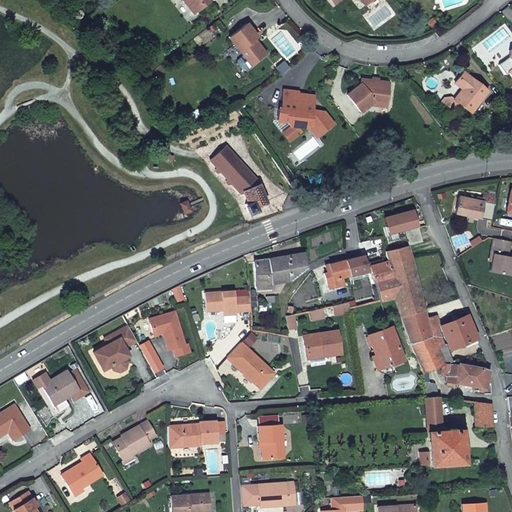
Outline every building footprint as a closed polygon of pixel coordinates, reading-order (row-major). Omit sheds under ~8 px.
[(184,0),(194,13),(210,0),(184,0)] [(264,54),(254,41),(249,34),(252,32),(245,23),(227,36),(250,65),(264,54)] [(249,34),(254,41),(257,38),(252,32),(249,34)] [(487,92),(463,73),(455,83),(463,90),(454,101),(469,113),(487,92)] [(375,98),(386,101),(390,81),(379,79),(373,78),(363,76),(362,82),(347,93),(361,109),(369,103),(375,98)] [(309,123),(318,135),(333,122),(323,111),(315,109),(313,111),(311,108),(313,98),(302,96),(301,99),(296,98),(297,93),(298,91),(283,88),(280,106),(277,105),(275,117),(287,119),(290,122),(297,125),(301,121),(309,123)] [(318,135),(309,123),(301,121),(297,125),(290,122),(281,129),(288,139),(307,126),(315,137),(318,135)] [(225,146),(221,149),(232,161),(236,158),(225,146)] [(240,194),(244,192),(249,202),(245,204),(248,213),(257,209),(256,205),(264,201),(258,187),(255,188),(253,184),(257,180),(236,158),(232,161),(221,149),(208,160),(240,194)] [(490,222),(495,197),(482,195),(481,203),(458,199),(455,214),(490,222)] [(186,202),(180,204),(184,214),(190,211),(186,202)] [(509,243),(492,240),(490,255),(492,256),(489,274),(509,277),(511,259),(506,258),(509,243)] [(423,309),(407,245),(384,251),(387,261),(391,277),(374,282),(379,300),(379,301),(394,298),(400,315),(423,309)] [(270,284),(278,282),(289,280),(305,266),(303,253),(254,261),(255,288),(271,288),(270,284)] [(341,278),(366,271),(362,256),(329,264),(331,272),(327,273),(323,274),(325,283),(333,280),(335,286),(343,284),(341,278)] [(391,277),(387,261),(369,266),(373,282),(374,282),(391,277)] [(251,309),(250,294),(234,295),(233,289),(204,291),(205,310),(221,309),(221,314),(235,313),(235,310),(251,309)] [(349,307),(348,302),(334,305),(336,315),(350,312),(349,307)] [(488,371),(452,363),(445,345),(442,345),(437,328),(440,327),(436,316),(425,318),(423,309),(400,315),(422,372),(440,365),(438,374),(445,376),(444,381),(485,388),(488,371)] [(148,319),(152,332),(163,329),(165,333),(162,334),(167,350),(172,348),(174,356),(188,352),(185,344),(183,345),(174,312),(148,319)] [(285,315),(287,330),(297,328),(293,313),(285,315)] [(449,349),(475,338),(466,315),(440,327),(449,349)] [(135,341),(127,326),(107,338),(111,343),(107,345),(92,354),(98,363),(102,360),(107,368),(109,366),(112,371),(118,373),(124,370),(125,363),(121,357),(123,351),(121,349),(135,341)] [(368,336),(375,357),(378,356),(382,368),(392,364),(402,361),(392,329),(368,336)] [(303,337),(306,355),(323,353),(323,356),(340,353),(336,332),(303,337)] [(240,343),(226,358),(243,374),(251,381),(258,388),(272,373),(240,343)] [(378,356),(375,357),(372,358),(376,371),(384,374),(394,371),(392,364),(382,368),(378,356)] [(102,370),(107,368),(102,360),(98,363),(102,370)] [(75,370),(68,374),(78,390),(70,395),(74,401),(89,392),(75,370)] [(22,371),(13,377),(17,384),(27,379),(22,371)] [(40,386),(51,403),(61,397),(63,399),(64,399),(70,395),(78,390),(68,374),(66,371),(49,381),(44,373),(32,380),(37,389),(40,386)] [(251,381),(243,374),(242,375),(249,383),(251,381)] [(424,398),(438,396),(434,383),(423,382),(424,398)] [(429,465),(464,463),(461,429),(440,430),(438,396),(424,398),(425,409),(429,465)] [(67,404),(64,399),(63,399),(61,397),(51,403),(55,410),(58,411),(67,404)] [(473,428),(485,429),(492,429),(490,403),(472,401),(473,428)] [(11,439),(28,428),(13,404),(0,412),(0,430),(4,428),(7,432),(11,439)] [(198,422),(198,423),(198,426),(193,427),(193,424),(179,425),(181,446),(199,445),(199,443),(215,442),(215,435),(214,422),(214,420),(198,422)] [(113,442),(123,460),(132,455),(149,445),(147,441),(155,436),(147,421),(126,433),(127,435),(113,442)] [(223,421),(214,422),(215,435),(224,434),(223,421)] [(257,427),(258,442),(261,441),(261,449),(262,459),(282,458),(280,425),(257,427)] [(60,476),(72,494),(81,488),(102,474),(89,454),(81,460),(82,462),(60,476)] [(259,507),(270,506),(270,502),(284,501),(284,505),(293,504),(292,483),(240,486),(241,506),(259,505),(259,507)] [(81,488),(72,494),(74,496),(83,491),(81,488)] [(13,511),(36,511),(33,507),(36,506),(28,492),(9,504),(13,511)] [(171,511),(187,511),(188,511),(208,510),(207,494),(170,496),(171,511)] [(330,498),(331,510),(344,509),(362,508),(361,496),(330,498)]
